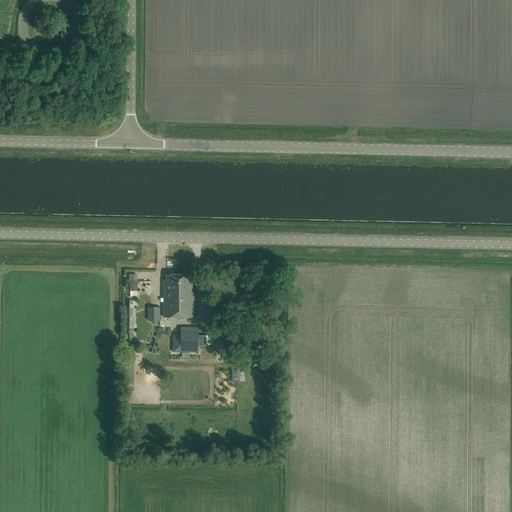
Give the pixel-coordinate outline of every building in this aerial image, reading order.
[(191,277),(179,277),(179,299),(169,299),(169,301),(164,302),(164,319),(193,319),(194,281),(191,281),(191,277)] [(179,299),(179,277),(167,277),(166,282),(164,282),(164,302),(169,301),(169,299),(179,299)] [(160,321),(159,307),(147,308),(147,321),(152,321),(152,324),(157,323),(157,321),(160,321)] [(198,328),(181,328),(181,336),(173,335),(173,343),(170,343),(170,346),(173,346),(173,353),(198,353),(198,346),(212,346),(212,336),(198,335),(198,328)] [(175,365),(183,365),(183,357),(175,356),(175,365)] [(134,360),(125,360),(125,385),(135,385),(134,360)] [(218,435),(233,435),(232,408),(217,408),(218,435)] [(137,456),(139,450),(130,447),(128,453),(137,456)]
